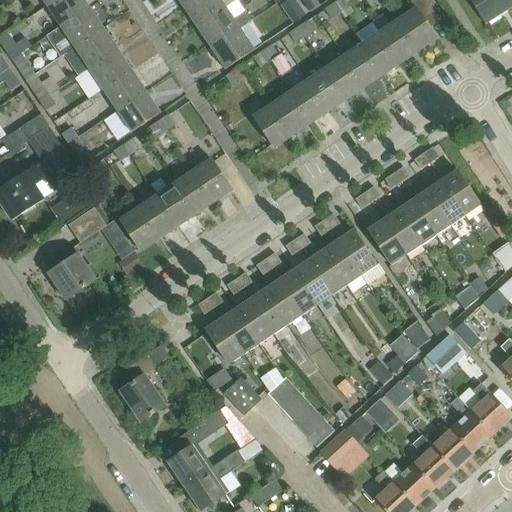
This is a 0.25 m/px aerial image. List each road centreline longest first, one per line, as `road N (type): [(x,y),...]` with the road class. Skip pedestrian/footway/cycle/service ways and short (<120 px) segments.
road 1 (residential): [(58,362),(468,88)]
road 2 (residential): [(159,511),(58,362)]
road 3 (residential): [(334,511),(252,423)]
